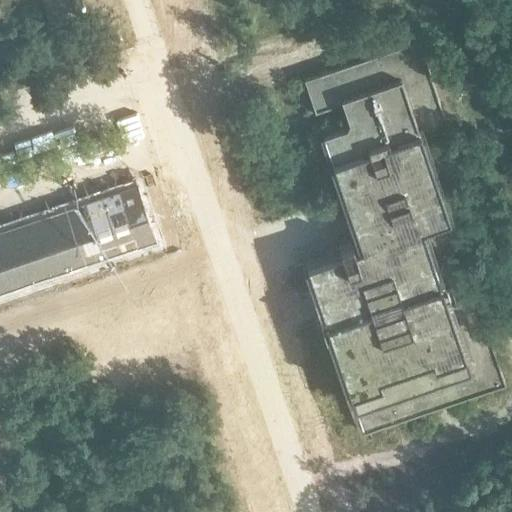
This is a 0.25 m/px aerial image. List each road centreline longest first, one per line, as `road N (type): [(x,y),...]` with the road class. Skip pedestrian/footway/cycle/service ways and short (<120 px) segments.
road 1 (unclassified): [(161,69),(250,42),(338,0)]
road 2 (unclassified): [(434,0),(455,17),(511,163)]
